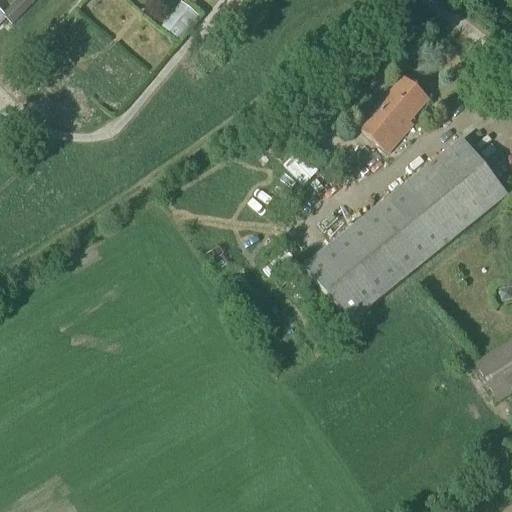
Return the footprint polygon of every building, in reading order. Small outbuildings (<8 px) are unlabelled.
[(0,12),(0,26),(5,22),(11,27),(39,0),(18,0),(3,15),(0,12)] [(428,103),(402,81),(383,102),(380,100),(355,128),(387,156),(412,127),(409,124),(428,103)] [(347,327),(506,200),(461,142),(302,270),(347,327)] [(312,190),(326,176),(307,156),(293,170),(312,190)] [(286,183),(283,193),(308,200),(311,190),(286,183)] [(235,235),(223,239),(228,255),(241,251),(235,235)] [(220,260),(224,270),(245,262),(241,253),(220,260)] [(295,253),(270,273),(278,283),(303,263),(295,253)] [(511,341),(473,365),(497,405),(511,395),(511,341)]
